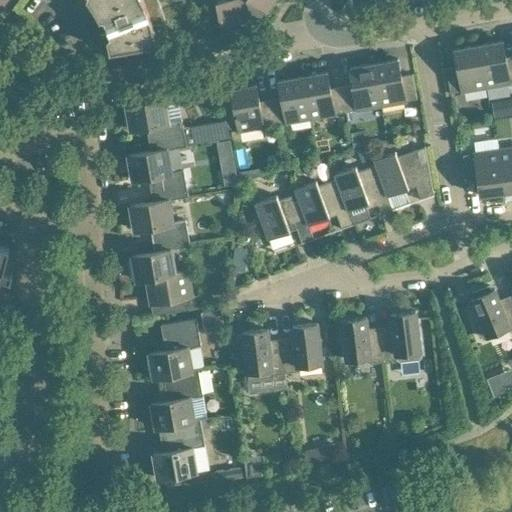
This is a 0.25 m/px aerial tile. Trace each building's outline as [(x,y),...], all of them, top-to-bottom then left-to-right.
[(89,0),(94,7),(100,19),(103,24),(100,25),(100,27),(103,26),(105,30),(102,31),(102,32),(105,31),(107,37),(110,49),(104,50),(105,52),(169,40),(168,39),(156,41),(155,34),(153,26),(166,21),(162,9),(160,3),(158,0),(89,0)] [(267,10),(253,0),(223,0),(216,1),(221,26),(261,19),(267,10)] [(253,0),(267,10),(273,0),(253,0)] [(503,40),(478,44),(486,88),(510,83),(510,82),(511,81),(511,56),(506,57),(503,40)] [(486,88),(478,44),(454,49),(457,66),(446,68),(450,93),(462,91),(462,92),(486,88)] [(398,59),(374,63),(381,106),(406,102),(406,101),(417,99),(412,74),(401,76),(398,59)] [(381,106),(374,63),(350,67),(353,84),(341,86),(346,111),(357,109),(357,110),(381,106)] [(346,111),(341,86),(330,88),(327,71),(303,76),(310,119),(335,115),(335,113),(346,111)] [(310,119),(303,76),(279,80),(282,97),(270,99),(275,124),(286,122),(286,123),(310,119)] [(264,126),(275,124),(270,99),(259,101),(256,84),(231,88),(239,132),(264,127),(264,126)] [(183,127),(182,119),(170,121),(165,97),(126,104),(130,129),(146,127),(151,150),(167,148),(167,149),(180,147),(230,138),(227,120),(183,127)] [(434,193),(425,146),(397,157),(395,152),(374,159),(376,164),(388,195),(393,209),(410,203),(410,202),(409,202),(405,189),(409,188),(407,183),(414,181),(421,198),(419,199),(420,200),(434,195),(434,193)] [(511,146),(499,149),(505,192),(511,191),(511,146)] [(184,169),(180,147),(167,149),(167,148),(151,150),(128,155),(132,179),(149,177),(153,201),(169,198),(170,199),(188,196),(184,169)] [(505,192),(499,149),(474,152),(474,153),(463,155),(466,180),(478,178),(480,195),(505,192)] [(388,195),(376,164),(358,171),(356,166),(334,174),(336,179),(337,179),(348,210),(369,202),(367,198),(375,195),(381,213),(380,213),(380,214),(393,209),(388,195)] [(236,168),(222,171),(224,186),(238,183),(236,168)] [(348,210),(337,179),(336,179),(318,185),(316,180),(295,188),(297,193),(309,224),(329,216),(328,212),(335,209),(341,227),(340,228),(340,229),(355,223),(354,222),(353,223),(348,210)] [(297,193),(279,200),(277,195),(255,202),(269,239),(290,231),(288,226),(296,224),(302,241),(301,242),(301,243),(315,238),(315,237),(313,237),(308,224),(309,224),(297,193)] [(173,222),(170,199),(169,198),(153,201),(130,205),(134,230),(151,227),(155,251),(171,248),(172,249),(190,246),(186,219),(173,222)] [(10,248),(0,245),(0,283),(2,278),(11,281),(13,272),(4,270),(10,248)] [(176,272),(172,249),(171,248),(155,251),(132,255),(136,280),(152,277),(157,303),(188,297),(192,297),(188,270),(176,272)] [(233,259),(232,270),(244,272),(246,260),(233,259)] [(511,330),(511,298),(501,303),(495,289),(492,290),(490,285),(473,292),(475,297),(471,298),(480,319),(474,322),(480,337),(486,334),(487,335),(509,326),(511,331),(511,330)] [(188,297),(157,303),(159,315),(190,310),(188,297)] [(380,331),(384,360),(398,359),(401,362),(419,360),(422,357),(416,311),(391,314),(392,329),(380,331)] [(384,360),(380,331),(368,332),(366,317),(341,320),(346,359),(370,356),(370,362),(384,360)] [(154,378),(163,376),(193,371),(193,369),(189,347),(201,345),(196,318),(161,324),(165,350),(149,353),(154,378)] [(294,341),(282,343),(285,372),(299,371),(298,365),(322,362),(317,323),(292,326),(294,341)] [(285,372),(282,343),(270,344),(268,329),(243,332),(249,380),(274,377),(273,374),(285,372)] [(198,368),(193,369),(193,371),(163,376),(167,400),(151,403),(155,428),(159,427),(195,421),(195,419),(191,397),(203,395),(198,368)] [(200,418),(195,419),(195,421),(159,427),(163,451),(153,453),(158,478),(197,471),(193,447),(205,445),(200,418)] [(333,444),(321,446),(323,458),(336,456),(333,444)] [(261,474),(260,460),(245,461),(246,475),(261,474)]
